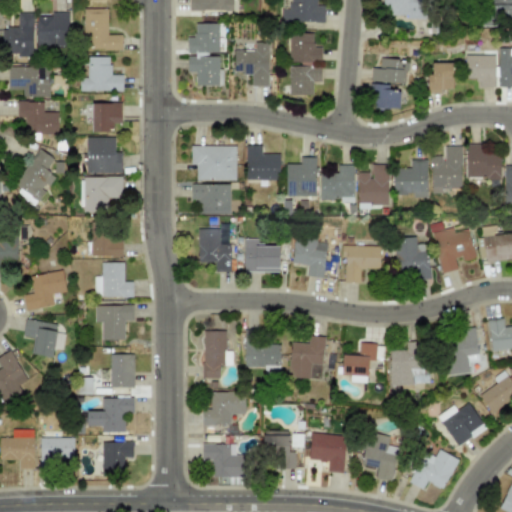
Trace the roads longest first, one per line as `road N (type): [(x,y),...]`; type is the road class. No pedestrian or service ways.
road 1 (residential): [(166,504),(151,0)]
road 2 (tertiary): [(384,511),(277,501),(0,503)]
road 3 (residential): [(152,113),(236,113),(356,135),(448,114),(511,118)]
road 4 (residential): [(160,300),(265,299),(379,312),(511,286)]
road 5 (residential): [(342,133),(353,0)]
